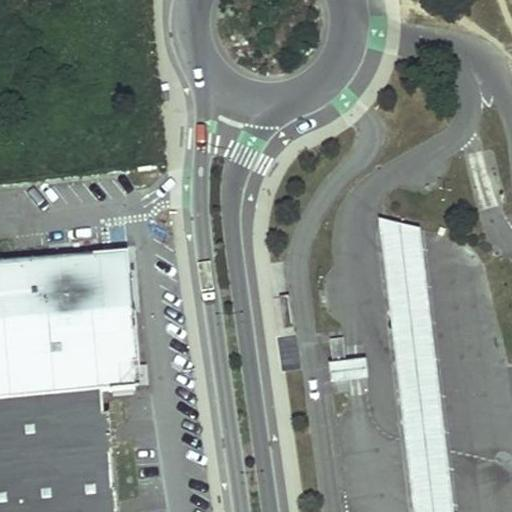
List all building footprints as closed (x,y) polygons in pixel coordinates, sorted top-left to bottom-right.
[(440,383),(422,230),(379,220),(396,364),(411,494),(413,511),(454,511),(454,505),(440,383)] [(0,266),(0,369),(141,359),(135,279),(132,279),(130,256),(0,266)] [(345,363),(342,339),(329,341),(332,364),(345,363)] [(138,367),(143,366),(141,359),(0,369),(0,511),(120,511),(112,416),(107,417),(105,393),(140,390),(138,367)] [(332,364),(329,365),(332,385),(356,382),(369,380),(367,360),(353,362),(345,363),(332,364)]
